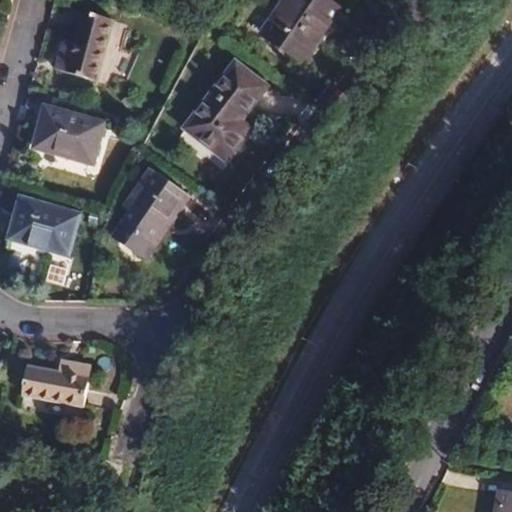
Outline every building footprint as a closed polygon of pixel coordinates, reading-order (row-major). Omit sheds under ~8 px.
[(326,33),(343,10),(328,0),(286,0),(262,36),(304,66),(326,33)] [(97,81),(113,20),(83,13),(75,43),(64,40),(59,58),(56,71),(97,81)] [(187,130),(227,160),(235,150),(244,139),(234,131),(240,123),(267,88),(237,65),(187,130)] [(33,148),(94,165),(105,124),(45,107),(39,130),(33,148)] [(250,131),(240,123),(234,131),(244,139),(250,131)] [(192,198),(152,170),(132,198),(138,202),(123,225),(126,227),(117,240),(148,262),(157,248),(151,243),(167,221),(173,225),(182,213),(192,198)] [(9,240),(69,256),(81,215),(21,198),(15,219),(9,240)] [(157,248),(173,225),(167,221),(151,243),(157,248)] [(23,397),(85,408),(92,366),(78,364),(61,361),(59,372),(28,367),(23,397)] [(511,511),(511,491),(503,490),(499,511),(511,511)]
